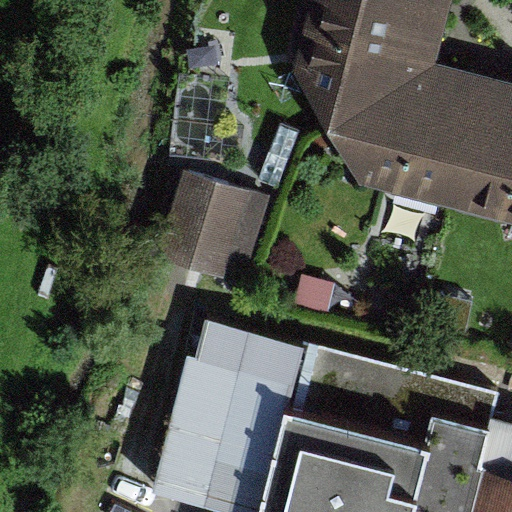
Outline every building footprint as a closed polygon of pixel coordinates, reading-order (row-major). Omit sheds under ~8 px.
[(437,52),(450,4),(434,0),(309,0),(294,60),(328,113),(437,52)] [(360,173),(450,196),(485,65),(437,52),(328,113),(360,173)] [(511,71),(485,65),(450,196),(511,212),(511,71)] [(271,190),(184,163),(157,250),(225,271),(230,254),(249,260),(271,190)] [(492,386),(198,311),(188,353),(173,349),(139,483),(225,505),(223,511),(511,511),(511,419),(486,413),(492,386)]
